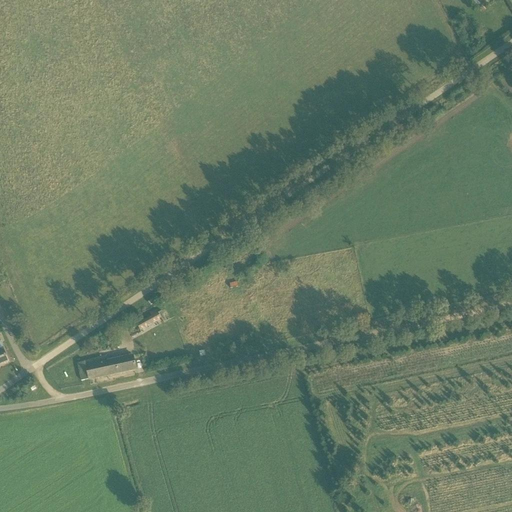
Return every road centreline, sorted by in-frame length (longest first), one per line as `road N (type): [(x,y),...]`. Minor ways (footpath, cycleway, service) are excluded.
road 1 (unclassified): [(35,366),(511,42)]
road 2 (track): [(63,399),(511,304)]
